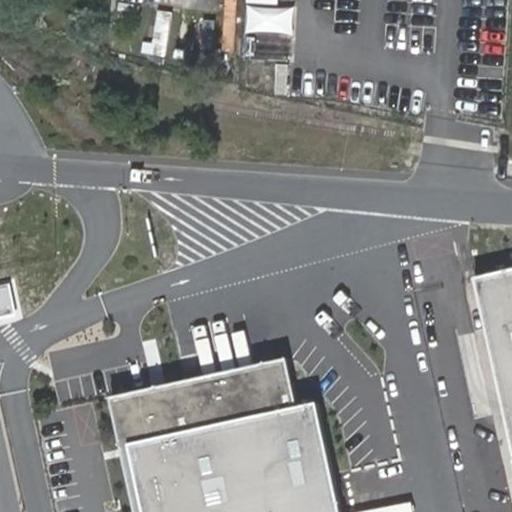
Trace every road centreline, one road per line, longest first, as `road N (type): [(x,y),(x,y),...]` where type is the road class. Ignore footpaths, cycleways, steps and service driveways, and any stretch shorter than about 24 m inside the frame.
road 1 (unclassified): [(0,178),(511,210)]
road 2 (unknown): [(258,194),(377,392),(437,511)]
